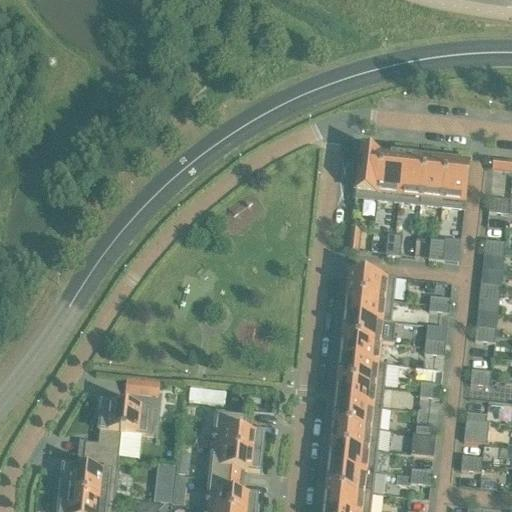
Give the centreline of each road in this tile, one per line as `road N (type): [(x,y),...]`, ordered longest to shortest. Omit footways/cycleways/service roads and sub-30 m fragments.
road 1 (residential): [(5,511),(36,433),(166,243),(251,171),(336,131)]
road 2 (residential): [(294,511),(336,131)]
road 3 (residential): [(336,131),(412,122),(511,133)]
